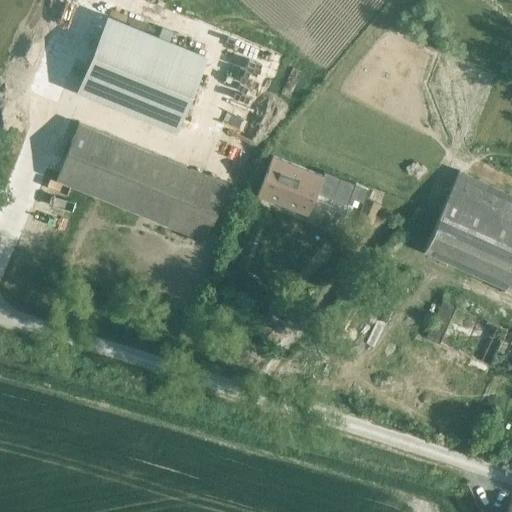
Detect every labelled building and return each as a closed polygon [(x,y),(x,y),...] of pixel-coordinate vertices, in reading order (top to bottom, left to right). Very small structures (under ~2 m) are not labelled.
[(172,131),(203,56),(109,18),(78,93),(172,131)] [(203,240),(226,183),(77,122),(54,179),(203,240)] [(305,213),(320,174),(272,155),(256,193),(305,213)] [(511,293),(511,194),(459,170),(423,249),(503,286),(502,289),(511,293)] [(355,223),(370,229),(380,205),(366,199),(355,223)] [(488,362),(504,327),(441,299),(426,334),(488,362)] [(484,511),(482,511),(511,511),(511,501),(506,511),(484,511)]
